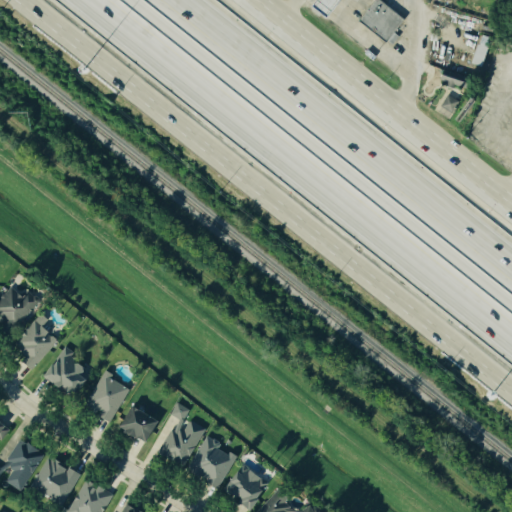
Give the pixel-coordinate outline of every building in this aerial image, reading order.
[(369,0),(375,0),(401,20),(382,42),(354,19),(369,0)] [(457,97),(463,77),(427,67),(420,92),(433,96),(434,90),(457,97)] [(437,107),(449,114),(455,104),(443,97),(437,107)] [(35,308),(34,291),(0,292),(0,325),(27,325),(26,309),(35,308)] [(30,370),(55,342),(39,328),(45,321),(38,315),(7,350),(30,370)] [(67,360),(72,354),(61,346),(39,378),(55,389),(56,387),(70,398),(87,375),(67,360)] [(126,388),(107,380),(109,375),(99,371),(83,407),(100,415),(98,419),(109,424),(126,388)] [(181,467),(202,430),(184,419),(188,411),(173,403),(165,417),(173,422),(155,452),(181,467)] [(154,420),(126,407),(114,430),(143,443),(154,420)] [(41,453),(16,440),(4,461),(0,459),(0,435),(5,432),(7,429),(0,425),(0,482),(3,483),(16,491),(22,486),(41,453)] [(216,488),(233,458),(216,448),(218,444),(203,436),(184,469),(216,488)] [(60,507),(77,475),(44,458),(27,490),(60,507)] [(219,490),(245,511),(265,485),(239,465),(219,490)] [(100,511),(110,495),(83,479),(64,511),(100,511)] [(312,511),(309,507),(303,508),(292,510),(284,504),(283,497),(276,492),(268,498),(256,511),(312,511)]
